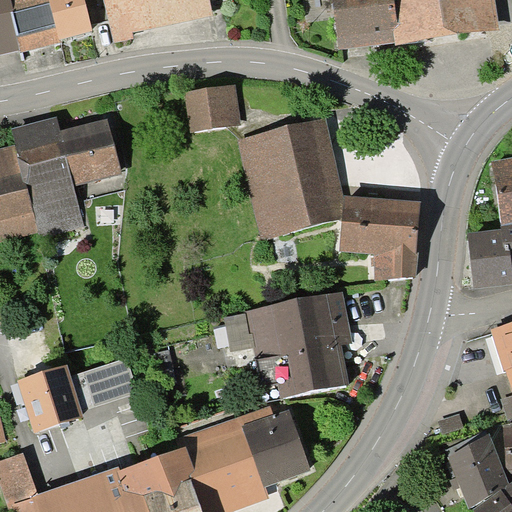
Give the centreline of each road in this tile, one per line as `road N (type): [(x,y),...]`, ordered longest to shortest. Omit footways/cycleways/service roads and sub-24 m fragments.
road 1 (secondary): [(0,103),(148,70),(233,62),(289,67),(364,93),(466,145)]
road 2 (secondary): [(466,145),(443,209),(429,314)]
